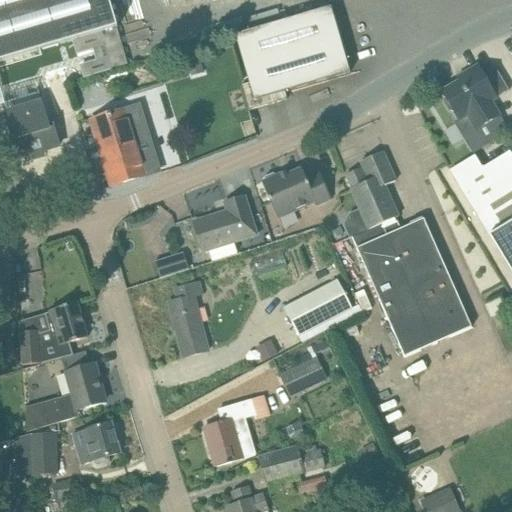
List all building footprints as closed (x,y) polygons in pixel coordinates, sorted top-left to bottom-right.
[(0,0),(0,62),(118,28),(110,0),(0,0)] [(350,73),(331,7),(235,36),(250,84),(242,86),(249,111),(288,100),(285,92),(350,73)] [(199,59),(186,63),(190,77),(204,73),(199,59)] [(478,66),(466,73),(458,78),(460,81),(441,92),(459,122),(468,116),(477,131),(501,117),(492,102),(510,91),(495,67),(483,74),(478,66)] [(50,127),(42,100),(7,110),(15,137),(11,139),(16,158),(60,145),(54,126),(50,127)] [(125,110),(93,120),(98,138),(111,180),(113,186),(145,176),(144,170),(156,166),(143,124),(131,128),(125,110)] [(385,186),(396,182),(383,152),(361,162),(364,168),(361,169),(346,175),(352,189),(351,189),(369,230),(396,218),(398,217),(385,186)] [(475,157),(451,171),(511,272),(511,155),(510,153),(483,169),(475,157)] [(262,183),(271,202),(278,219),(315,204),(317,207),(331,201),(327,190),(319,172),(306,178),(302,169),(281,178),(280,175),(262,183)] [(257,236),(251,216),(245,197),(225,204),(227,212),(194,222),(203,252),(257,236)] [(353,237),(387,315),(405,357),(470,328),(423,220),(401,230),(396,218),(369,230),(353,237)] [(160,279),(189,270),(184,253),(155,262),(160,279)] [(38,275),(21,275),(21,301),(38,301),(38,275)] [(359,305),(352,309),(337,280),(285,308),(303,343),(363,312),(359,305)] [(196,298),(202,296),(199,283),(176,289),(178,300),(169,303),(184,358),(210,351),(196,298)] [(40,365),(79,354),(75,342),(88,338),(77,303),(50,311),(50,313),(45,314),(50,331),(40,334),(40,331),(19,333),(22,367),(40,365)] [(289,399),(328,381),(315,354),(331,347),(327,339),(307,348),(310,353),(296,360),(298,365),(278,375),(289,399)] [(95,364),(76,370),(66,373),(72,394),(26,408),(28,432),(79,417),(77,411),(104,403),(98,382),(100,381),(95,364)] [(222,422),(205,428),(216,467),(257,455),(246,419),(254,416),(256,421),(270,416),(264,397),(219,411),(222,422)] [(108,457),(121,453),(112,422),(87,430),(87,431),(72,435),(81,467),(91,464),(92,467),(99,469),(107,467),(110,462),(108,457)] [(31,432),(33,471),(57,470),(55,431),(31,432)] [(297,445),(259,457),(266,484),(326,467),(320,449),(300,455),(297,445)] [(297,485),(299,494),(327,486),(325,477),(297,485)] [(269,511),(264,495),(251,499),(248,489),(234,493),(237,504),(228,507),(229,511),(269,511)] [(461,511),(452,489),(424,500),(428,511),(461,511)]
